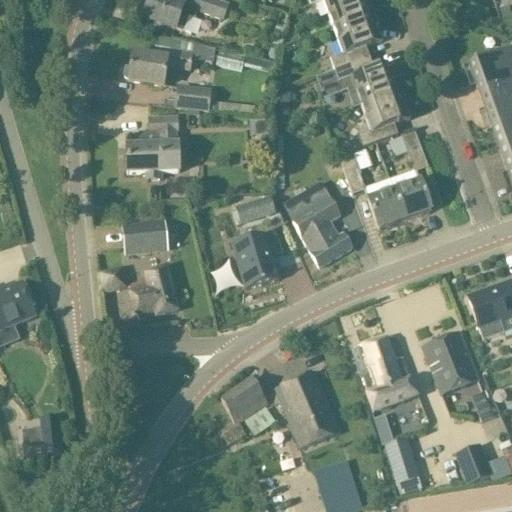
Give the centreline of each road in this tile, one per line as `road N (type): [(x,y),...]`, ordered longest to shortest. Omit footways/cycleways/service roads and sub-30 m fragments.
road 1 (secondary): [(89,0),(71,104),(88,340)]
road 2 (secondary): [(236,348),(365,281),(492,237)]
road 3 (residential): [(492,237),(414,19),(418,0)]
road 4 (residential): [(88,340),(60,302),(0,112)]
road 5 (secondary): [(119,511),(156,442),(236,348)]
road 6 (secondary): [(88,340),(102,511)]
road 7 (residential): [(88,340),(236,348)]
